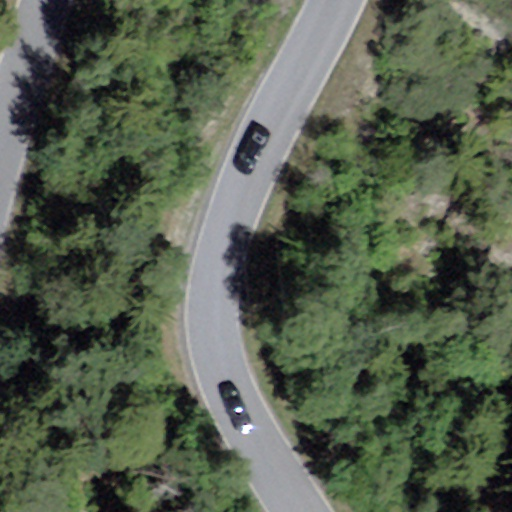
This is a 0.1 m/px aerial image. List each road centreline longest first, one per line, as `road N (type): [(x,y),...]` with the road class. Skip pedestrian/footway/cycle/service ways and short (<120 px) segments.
road 1 (tertiary): [(297,511),(218,366),(208,307),(219,246),(240,195),(338,0)]
road 2 (tertiary): [(48,0),(0,149)]
